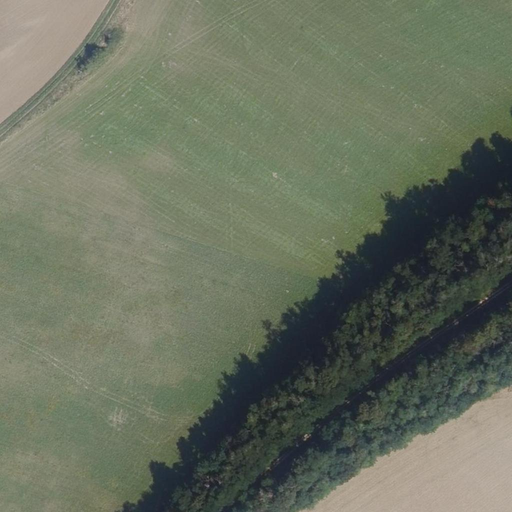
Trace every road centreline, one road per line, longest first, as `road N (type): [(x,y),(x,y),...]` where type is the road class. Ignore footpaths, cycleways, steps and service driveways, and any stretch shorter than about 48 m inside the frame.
road 1 (track): [(511,282),(343,405),(224,511)]
road 2 (track): [(120,0),(67,71),(0,129)]
